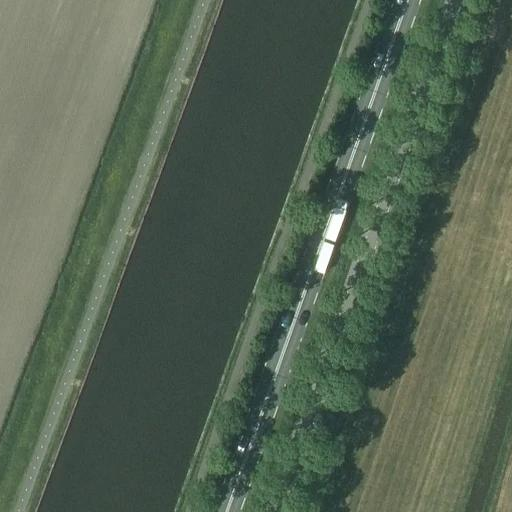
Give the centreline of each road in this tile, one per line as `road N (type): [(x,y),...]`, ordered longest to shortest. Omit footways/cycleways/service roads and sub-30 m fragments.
road 1 (unclassified): [(271,511),(454,0)]
road 2 (primary): [(224,511),(403,0)]
